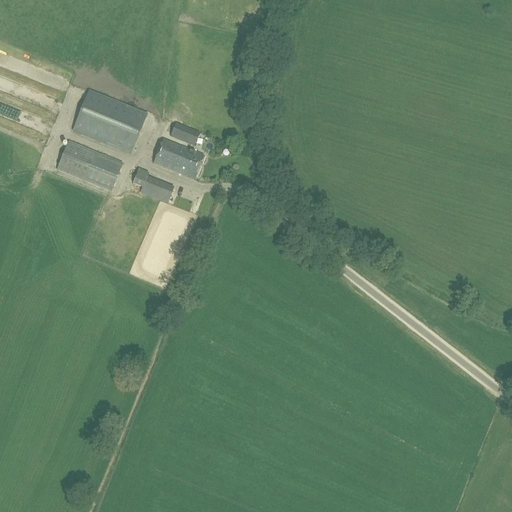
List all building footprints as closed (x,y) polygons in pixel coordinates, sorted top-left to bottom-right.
[(0,65),(13,68),(16,55),(0,51),(0,65)] [(47,87),(58,91),(63,80),(52,75),(47,87)] [(80,79),(76,87),(86,92),(90,83),(80,79)] [(131,155),(148,114),(89,90),(72,131),(131,155)] [(195,146),(200,133),(176,123),(170,136),(195,146)] [(195,180),(204,156),(163,140),(154,164),(195,180)] [(111,193),(123,164),(68,141),(57,171),(111,193)] [(168,204),(174,188),(148,177),(150,173),(139,169),(133,184),(142,188),(141,193),(168,204)]
